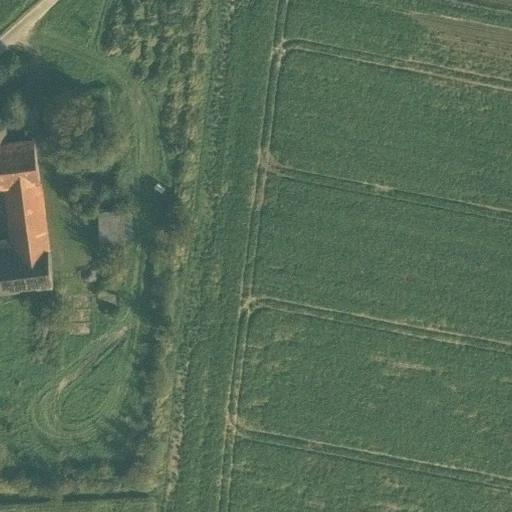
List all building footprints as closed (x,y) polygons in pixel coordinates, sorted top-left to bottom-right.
[(76,169),(113,169),(112,138),(75,138),(76,169)] [(0,184),(5,184),(39,180),(34,142),(6,145),(0,145),(0,184)] [(76,169),(76,209),(113,209),(113,169),(76,169)] [(5,184),(7,198),(41,194),(39,180),(5,184)] [(7,198),(8,204),(42,201),(41,194),(7,198)] [(8,204),(14,253),(48,249),(42,201),(8,204)] [(98,210),(100,253),(117,252),(124,252),(123,237),(132,237),(131,208),(98,210)] [(14,253),(0,254),(0,289),(52,282),(48,249),(14,253)]
